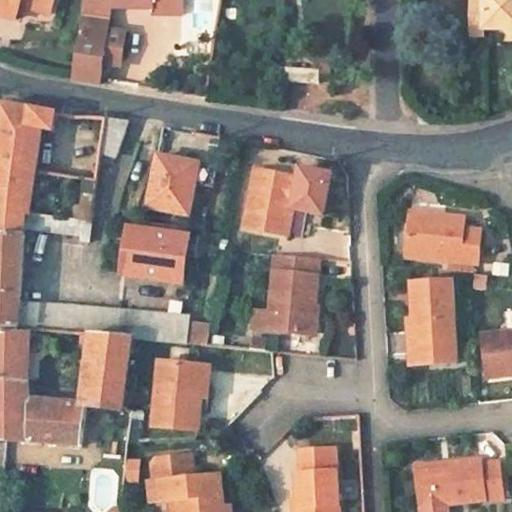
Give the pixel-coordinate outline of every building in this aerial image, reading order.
[(23,4),(52,13),(55,0),(0,0),(0,18),(16,24),(21,10),(23,4)] [(179,0),(85,0),(74,79),(100,84),(103,63),(107,32),(111,8),(151,8),(151,14),(179,14),(179,0)] [(511,0),(464,0),(464,36),(477,36),(477,31),(487,31),(511,30),(511,0)] [(21,10),(51,19),(52,13),(23,4),(21,10)] [(487,44),(511,43),(511,30),(487,31),(487,44)] [(122,34),(107,32),(103,63),(118,66),(122,34)] [(320,67),(287,67),(286,79),(320,80),(320,67)] [(29,107),(3,103),(0,121),(0,165),(25,169),(30,129),(44,130),(44,135),(48,135),(49,131),(55,132),(58,112),(29,107)] [(128,122),(108,119),(105,139),(120,143),(128,122)] [(44,130),(30,129),(25,169),(39,171),(42,151),(44,135),(44,130)] [(78,157),(42,151),(39,171),(38,174),(75,179),(78,157)] [(196,164),(159,157),(150,206),(190,214),(196,181),(193,180),(196,164)] [(25,169),(0,165),(0,211),(27,215),(29,194),(36,195),(38,174),(39,171),(25,169)] [(253,170),(242,228),(286,235),(288,221),(291,206),(308,210),(314,182),(253,170)] [(409,217),(442,220),(443,210),(410,206),(409,217)] [(405,254),(477,260),(481,224),(465,222),(466,212),(443,210),(442,220),(409,217),(405,254)] [(27,215),(0,211),(0,328),(30,331),(132,340),(143,341),(186,345),(187,316),(111,307),(23,303),(26,229),(82,236),(82,243),(89,243),(93,223),(27,215)] [(134,222),(124,275),(191,288),(201,234),(134,222)] [(315,298),(319,261),(275,256),(267,331),(311,334),(315,298)] [(423,319),(424,349),(419,350),(413,350),(414,364),(459,362),(454,280),(416,282),(417,303),(418,319),(423,319)] [(411,327),(413,350),(419,350),(424,349),(423,319),(418,319),(417,303),(410,304),(411,327)] [(488,376),(511,373),(511,329),(484,332),(488,376)] [(124,404),(126,388),(130,357),(132,340),(30,331),(0,331),(0,442),(81,448),(87,408),(123,411),(124,404)] [(130,357),(141,358),(143,341),(132,340),(130,357)] [(158,362),(153,427),(198,430),(199,411),(200,396),(195,396),(197,366),(158,362)] [(209,389),(210,367),(197,366),(195,396),(200,396),(199,411),(207,412),(209,389)] [(124,404),(135,405),(137,389),(126,388),(124,404)] [(298,472),(300,507),(295,507),(294,511),(340,511),(336,446),(302,449),(303,461),(303,471),(298,472)] [(181,501),(181,511),(230,511),(230,505),(224,506),(223,492),(222,476),(195,478),(193,456),(159,458),(153,465),(154,481),(160,481),(161,502),(181,501)] [(420,507),(506,497),(502,462),(485,464),(485,457),(467,459),(452,461),(453,468),(417,472),(420,507)] [(417,472),(453,468),(452,461),(416,464),(417,472)] [(149,482),(150,503),(161,502),(160,481),(154,481),(149,482)]
